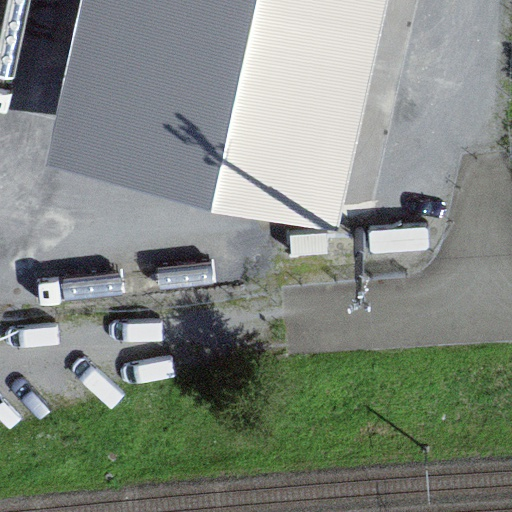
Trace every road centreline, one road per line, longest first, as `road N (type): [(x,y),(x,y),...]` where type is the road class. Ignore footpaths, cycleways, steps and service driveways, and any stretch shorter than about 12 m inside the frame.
road 1 (track): [(0,382),(184,336),(276,325)]
road 2 (residential): [(511,312),(276,325)]
